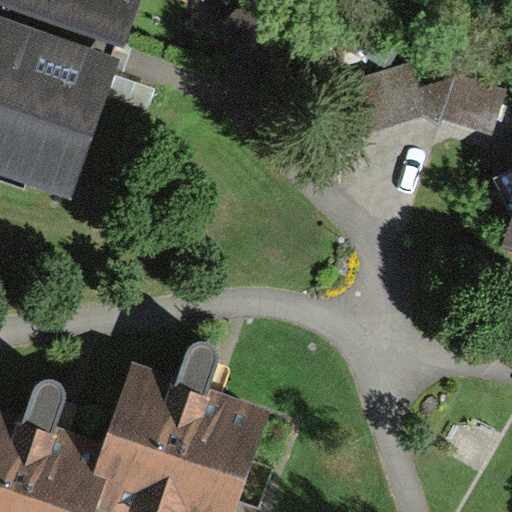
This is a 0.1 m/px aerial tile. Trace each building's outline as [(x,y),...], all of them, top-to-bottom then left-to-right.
[(0,0),(0,5),(23,13),(121,45),(135,0),(0,0)] [(269,0),(251,0),(227,24),(283,82),(317,49),(269,0)] [(0,170),(69,196),(118,65),(0,21),(0,170)] [(511,210),(503,234),(511,237),(511,210)] [(235,511),(269,421),(127,369),(97,452),(83,491),(107,499),(141,511),(235,511)] [(97,452),(0,417),(0,511),(101,511),(107,499),(83,491),(97,452)]
